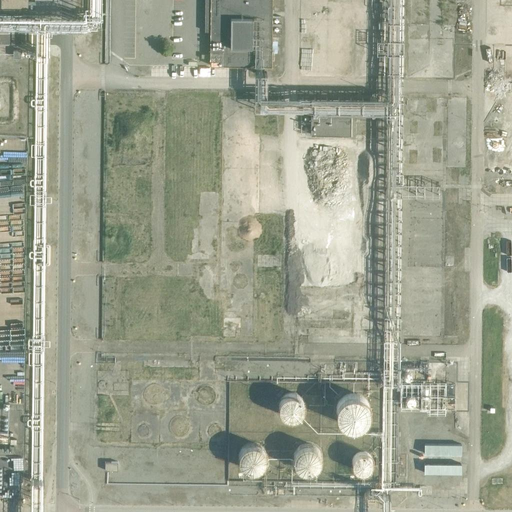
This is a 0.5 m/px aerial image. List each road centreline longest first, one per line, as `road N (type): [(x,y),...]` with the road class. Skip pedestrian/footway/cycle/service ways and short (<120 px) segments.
road 1 (unknown): [(291,74),(287,346),(476,350)]
road 2 (unknown): [(153,73),(155,267),(65,267)]
road 3 (unknown): [(287,346),(64,343)]
road 4 (unknown): [(476,201),(479,0)]
road 5 (unknown): [(478,511),(476,350)]
road 6 (unknown): [(476,350),(476,201)]
road 7 (unknown): [(153,73),(291,74)]
